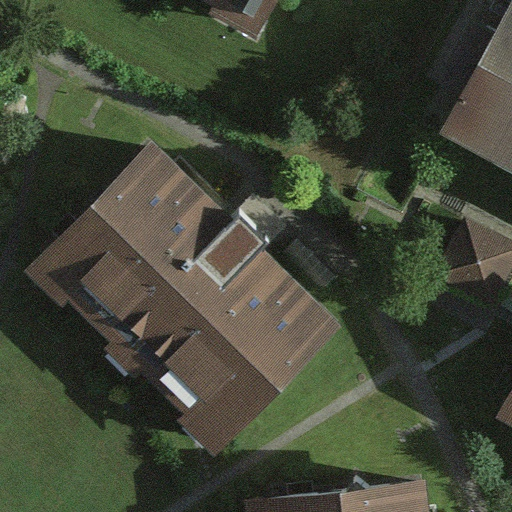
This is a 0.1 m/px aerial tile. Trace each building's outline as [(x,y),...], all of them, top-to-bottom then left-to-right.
[(244,0),(272,14),(279,0),(244,0)] [(511,4),(503,0),(488,0),(426,121),(511,166),(511,4)] [(253,230),(164,147),(52,266),(233,435),(345,317),(253,230)] [(509,255),(459,226),(434,269),(484,298),(509,255)] [(511,355),(484,408),(511,422),(511,355)] [(414,511),(411,477),(263,492),(264,511),(414,511)]
